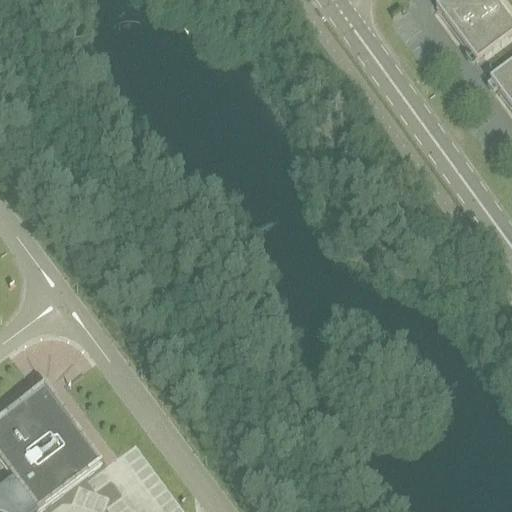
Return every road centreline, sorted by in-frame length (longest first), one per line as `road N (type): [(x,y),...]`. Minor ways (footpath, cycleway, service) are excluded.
road 1 (tertiary): [(338,1),(511,225)]
road 2 (unclassified): [(220,511),(65,304)]
